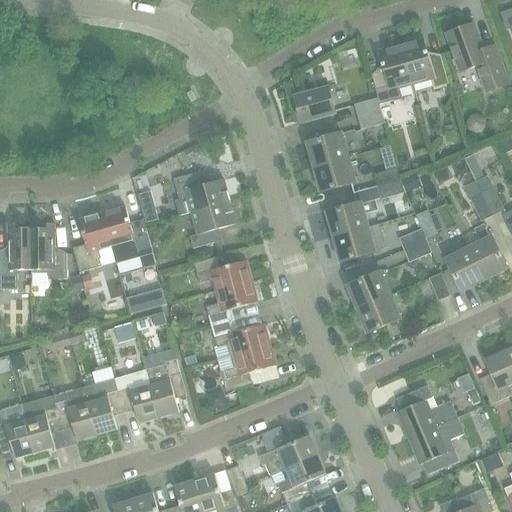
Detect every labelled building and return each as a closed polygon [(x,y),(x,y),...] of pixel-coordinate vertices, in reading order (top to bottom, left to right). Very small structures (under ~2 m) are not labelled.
[(511,10),(501,14),(507,31),(511,29),(511,10)] [(486,92),(509,84),(495,46),(483,51),(474,24),(446,35),(460,72),(476,66),(486,92)] [(423,39),(401,45),(412,85),(431,80),(433,90),(450,85),(441,56),(429,60),(423,39)] [(398,89),(412,85),(401,45),(378,51),(384,72),(371,76),(380,105),(401,99),(398,89)] [(301,123),(335,114),(328,88),(294,98),(301,123)] [(378,99),(354,105),(357,118),(381,111),(378,99)] [(381,111),(357,118),(361,130),(384,124),(381,111)] [(314,168),(348,158),(341,133),(307,143),(314,168)] [(511,142),(510,138),(500,143),(505,153),(511,149),(511,142)] [(183,152),(177,155),(184,169),(190,165),(183,152)] [(355,183),(348,158),(314,168),(321,193),(355,183)] [(404,161),(397,163),(400,176),(413,172),(410,165),(404,161)] [(397,168),(373,175),(377,187),(401,181),(397,168)] [(199,173),(173,179),(179,201),(175,202),(179,217),(191,213),(230,202),(223,180),(202,186),(199,173)] [(487,177),(475,183),(481,194),(492,216),(504,210),(487,177)] [(401,181),(377,187),(380,200),(404,193),(401,181)] [(475,183),(464,188),(470,200),(481,194),(475,183)] [(333,237),(367,228),(364,217),(378,213),(375,203),(380,201),(380,200),(377,187),(354,194),(356,204),(326,212),(333,237)] [(481,194),(470,200),(481,222),(492,216),(481,194)] [(230,202),(191,213),(197,235),(190,237),(193,249),(218,242),(215,230),(236,225),(230,202)] [(125,207),(102,214),(111,247),(116,263),(152,252),(146,228),(132,232),(125,207)] [(155,209),(142,213),(145,223),(157,220),(155,209)] [(511,210),(503,215),(511,233),(511,210)] [(428,211),(415,216),(421,230),(426,239),(437,234),(428,211)] [(99,250),(111,247),(102,214),(79,220),(86,245),(72,249),(79,273),(101,267),(99,259),(101,259),(99,250)] [(17,271),(31,271),(31,229),(22,229),(22,225),(8,225),(8,254),(0,254),(0,290),(18,290),(17,271)] [(40,229),(31,229),(31,271),(31,285),(48,285),(48,280),(67,280),(67,254),(55,254),(54,225),(40,225),(40,229)] [(367,228),(333,237),(340,262),(374,253),(374,251),(385,248),(379,225),(367,228)] [(480,243),(468,248),(484,280),(507,268),(489,231),(482,225),(473,229),(480,243)] [(421,230),(399,239),(404,251),(427,241),(426,239),(421,230)] [(427,241),(404,251),(409,263),(432,253),(427,241)] [(461,292),(484,280),(468,248),(445,260),(461,292)] [(212,280),(215,292),(252,282),(246,261),(220,268),(216,257),(193,264),(199,284),(212,280)] [(357,310),(390,296),(379,272),(347,286),(357,310)] [(438,302),(450,297),(440,274),(428,279),(438,302)] [(89,275),(81,277),(84,289),(92,287),(89,275)] [(81,277),(73,280),(76,292),(84,289),(81,277)] [(206,307),(211,327),(234,321),(231,310),(258,303),(252,282),(215,292),(219,303),(206,307)] [(163,290),(145,296),(149,310),(167,305),(163,290)] [(400,320),(390,296),(357,310),(367,334),(400,320)] [(155,328),(166,324),(163,313),(151,316),(155,328)] [(217,360),(233,356),(270,345),(264,325),(238,332),(234,321),(211,327),(216,344),(214,345),(217,360)] [(131,323),(115,327),(118,338),(134,334),(131,323)] [(82,330),(68,334),(71,344),(85,341),(82,330)] [(68,334),(51,339),(54,349),(71,344),(68,334)] [(270,345),(233,356),(217,360),(223,380),(222,380),(225,392),(252,385),(249,373),(276,366),(270,345)] [(506,387),(511,384),(511,370),(504,352),(484,361),(490,375),(479,380),(491,405),(510,396),(506,387)] [(23,355),(12,358),(15,369),(26,366),(23,355)] [(195,356),(184,359),(186,366),(197,363),(195,356)] [(146,371),(150,386),(159,418),(179,413),(175,399),(186,396),(180,373),(177,362),(146,371)] [(115,379),(118,391),(124,414),(135,410),(139,424),(159,418),(150,386),(146,371),(115,379)] [(114,379),(84,388),(97,436),(117,430),(113,417),(124,414),(118,391),(114,379)] [(409,439),(457,418),(450,402),(429,411),(425,401),(432,398),(427,386),(396,399),(401,411),(397,412),(409,439)] [(77,441),(97,436),(84,388),(53,397),(56,408),(62,431),(73,428),(77,441)] [(475,389),(468,392),(473,405),(481,401),(475,389)] [(21,405),(34,449),(35,453),(55,447),(51,434),(62,431),(56,408),(53,397),(21,405)] [(35,453),(34,449),(21,405),(0,410),(0,448),(11,445),(15,459),(35,453)] [(447,453),(446,449),(443,443),(464,435),(457,418),(409,439),(420,465),(424,464),(428,475),(459,462),(454,450),(447,453)] [(281,427),(267,433),(275,450),(289,444),(281,427)] [(265,455),(259,458),(262,466),(266,465),(270,476),(286,469),(318,455),(309,436),(265,455)] [(287,505),(313,494),(308,482),(326,475),(318,455),(286,469),(270,476),(274,486),(278,484),(287,505)] [(237,497),(249,492),(238,466),(226,471),(237,497)] [(214,475),(194,481),(204,511),(210,511),(216,511),(215,511),(237,511),(231,490),(220,493),(214,475)] [(204,511),(194,481),(174,487),(180,506),(170,509),(170,511),(204,511)] [(492,511),(494,511),(484,489),(457,500),(456,499),(438,506),(440,511),(492,511)] [(170,511),(170,509),(160,511),(158,511),(153,494),(133,500),(136,511),(170,511)] [(341,511),(335,498),(317,505),(313,494),(287,505),(270,511),(341,511)] [(136,511),(133,500),(113,506),(114,511),(136,511)]
